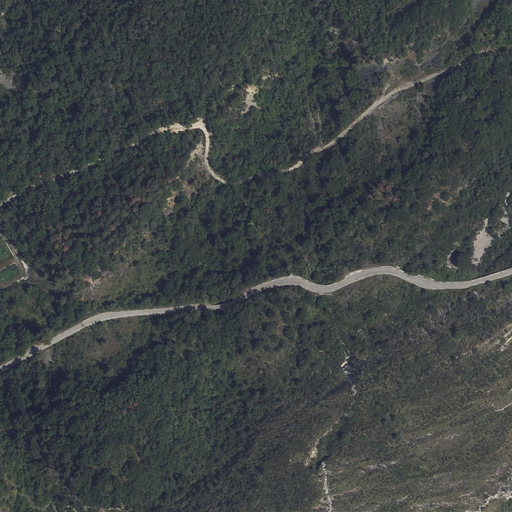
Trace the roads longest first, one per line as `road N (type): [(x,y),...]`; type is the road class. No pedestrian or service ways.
road 1 (track): [(0,200),(182,129),(205,132),(208,170),(223,184),(295,165),(400,86),(480,51),(511,46)]
road 2 (secondary): [(0,369),(100,319),(214,307),(284,283),(336,284),(375,273),(438,283),(511,271)]
